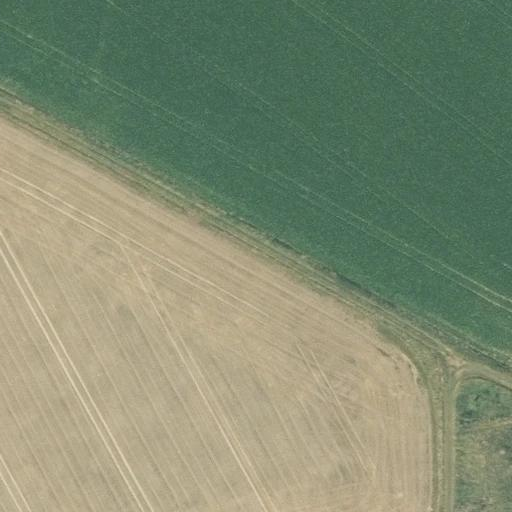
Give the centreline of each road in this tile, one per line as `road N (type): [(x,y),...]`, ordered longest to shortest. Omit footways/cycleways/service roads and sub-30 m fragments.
road 1 (track): [(463,354),(0,101)]
road 2 (track): [(447,511),(446,380),(463,354),(511,383)]
